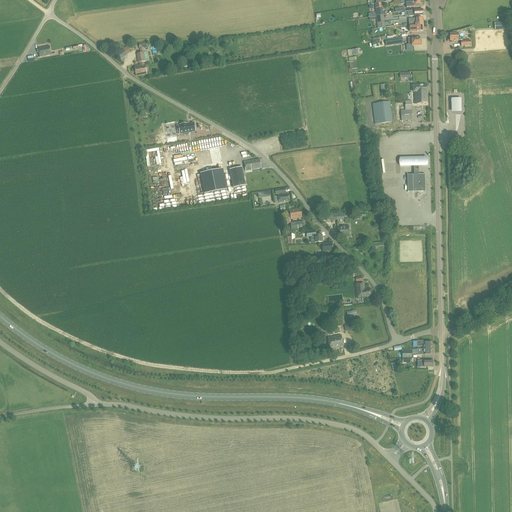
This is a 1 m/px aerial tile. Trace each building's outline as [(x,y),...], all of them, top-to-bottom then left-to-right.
[(376,16),(377,23),(384,22),(383,15),(376,16)] [(461,40),(461,46),(471,46),(471,40),(463,41),(463,37),(458,37),(458,34),(450,34),(450,41),(454,40),(454,41),(458,41),(461,40)] [(51,55),(50,46),(39,48),(40,57),(51,55)] [(118,53),(121,58),(127,54),(123,50),(118,53)] [(133,69),(132,70),(132,72),(133,72),(135,72),(136,76),(147,74),(145,64),(144,64),(144,61),(146,61),(144,52),(136,54),(138,62),(140,62),(140,65),(134,66),(135,68),(133,69)] [(355,57),(349,58),(350,65),(352,65),(352,69),(357,68),(355,57)] [(428,91),(429,91),(429,85),(413,86),(413,92),(414,92),(414,104),(428,103),(428,91)] [(461,96),(451,97),(452,111),(457,111),(462,111),(461,96)] [(372,104),(375,124),(391,122),(389,102),(372,104)] [(412,110),(405,110),(401,110),(401,121),(413,120),(412,110)] [(180,126),(179,126),(180,134),(195,132),(193,123),(187,124),(180,125),(180,126)] [(259,159),(244,162),(245,170),(261,168),(259,159)] [(229,170),(231,180),(233,188),(245,186),(242,167),(229,170)] [(223,169),(200,173),(204,194),(227,189),(223,169)] [(407,174),(408,192),(410,192),(413,192),(425,191),(425,192),(425,188),(425,174),(424,174),(413,175),(413,174),(412,174),(412,175),(410,175),(407,175),(407,174)] [(164,192),(164,194),(178,192),(179,194),(186,193),(186,189),(184,189),(183,181),(180,182),(181,189),(164,192)] [(275,190),(276,194),(278,194),(278,196),(279,203),(290,201),(289,194),(285,195),(285,193),(286,193),(285,189),(275,190)] [(190,197),(188,198),(188,206),(178,207),(178,210),(191,208),(190,197)] [(290,210),(291,219),(302,217),(301,208),(290,210)] [(290,223),(291,230),(304,228),(302,221),(291,223),(290,223)] [(338,226),(339,237),(350,236),(348,225),(338,226)] [(323,251),(333,251),(332,243),(322,244),(323,251)] [(364,283),(355,284),(357,295),(362,295),(362,298),(371,297),(370,288),(365,289),(364,283)] [(331,315),(333,327),(340,326),(338,313),(331,315)] [(343,347),(341,335),(328,338),(330,349),(343,347)]
